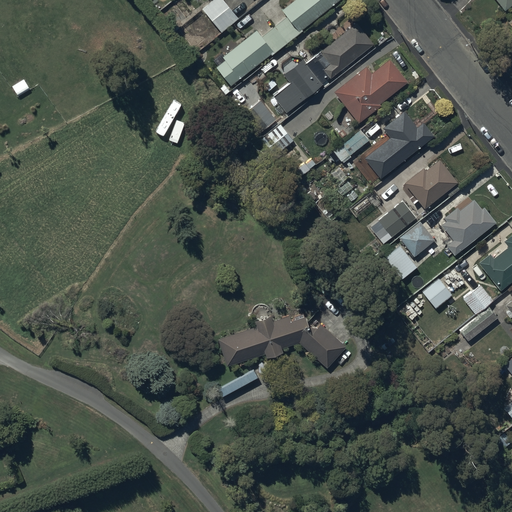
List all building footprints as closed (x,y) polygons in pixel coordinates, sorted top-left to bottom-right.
[(222,0),(214,0),(201,10),(220,33),(238,19),(222,0)] [(217,67),(216,67),(223,79),(231,86),(271,54),(272,56),(303,31),(302,29),(340,0),(295,0),(282,12),(286,18),(262,37),(257,30),(225,56),(223,53),(213,62),(217,67)] [(511,0),(494,0),(503,11),(511,4),(511,0)] [(272,92),(285,110),(373,42),(356,21),(306,60),(303,56),(283,71),(289,79),(272,92)] [(365,64),(333,89),(358,121),(380,103),(379,102),(407,79),(389,56),(371,71),(365,64)] [(276,117),(260,97),(243,110),(259,131),(276,117)] [(404,109),(382,126),(394,141),(389,145),(401,159),(433,134),(423,120),(422,121),(417,125),(412,119),(404,109)] [(293,139),(279,123),(266,134),(280,150),(293,139)] [(368,139),(360,128),(329,153),(334,160),(339,157),(343,162),(351,155),(349,153),(368,139)] [(458,180),(439,157),(425,168),(423,165),(404,181),(425,207),(445,190),(449,195),(459,187),(455,182),(458,180)] [(365,196),(348,208),(355,218),(372,206),(365,196)] [(445,219),(440,223),(449,234),(452,238),(449,241),(445,243),(453,253),(495,220),(483,204),(480,206),(473,197),(459,208),(456,205),(443,215),(445,219)] [(416,217),(402,200),(369,225),(383,242),(416,217)] [(434,238),(419,220),(398,236),(414,255),(434,238)] [(511,279),(511,231),(503,239),(508,245),(494,256),(490,251),(478,260),(481,264),(487,271),(500,289),(511,279)] [(416,265),(399,243),(384,255),(401,277),(416,265)] [(451,295),(437,277),(420,290),(422,292),(421,293),(422,295),(415,301),(422,309),(429,303),(433,309),(451,295)] [(493,300),(480,283),(462,298),(475,314),(493,300)] [(488,305),(458,328),(462,335),(468,340),(497,317),(488,305)] [(274,358),(281,353),(280,350),(299,343),(326,368),(345,350),(313,321),(307,326),(304,317),(290,321),(288,316),(273,321),(271,315),(253,321),(255,326),(217,338),(226,367),(265,355),(266,358),(274,358)] [(511,377),(511,359),(503,367),(511,377)] [(505,406),(502,408),(511,420),(511,401),(509,404),(508,403),(504,406),(505,406)]
